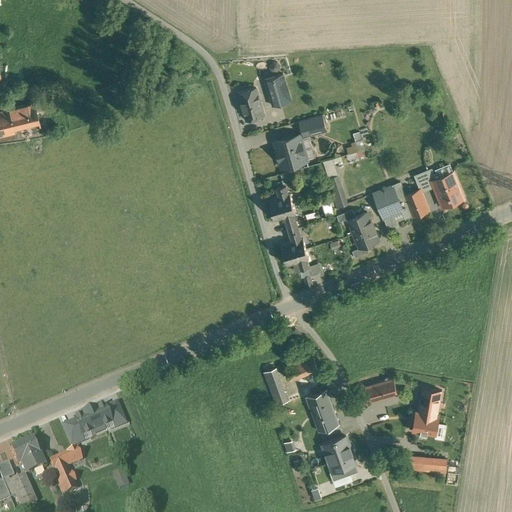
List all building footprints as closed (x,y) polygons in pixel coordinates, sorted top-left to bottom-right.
[(283,73),(265,79),(273,106),(291,100),(283,73)] [(256,88),(239,93),(247,119),(264,114),(256,88)] [(35,102),(8,108),(13,128),(39,121),(35,102)] [(8,108),(0,110),(0,135),(14,133),(13,128),(8,108)] [(322,115),(299,122),(304,137),(327,131),(322,115)] [(300,134),(275,141),(277,148),(276,148),(276,150),(277,149),(280,160),(279,160),(280,161),(282,167),(307,160),(300,134)] [(362,140),(352,143),(353,146),(347,148),(349,154),(365,150),(362,140)] [(427,172),(419,175),(425,190),(435,186),(433,180),(431,181),(427,172)] [(454,172),(433,180),(435,186),(438,193),(439,193),(445,208),(444,208),(454,204),(453,202),(463,198),(464,200),(465,200),(454,172)] [(400,182),(374,193),(379,206),(383,218),(405,210),(400,197),(406,195),(400,182)] [(289,193),(286,185),(276,188),(279,196),(269,199),(272,209),(293,203),(290,193),(289,193)] [(406,195),(400,197),(405,210),(408,217),(413,215),(429,209),(421,189),(406,195)] [(320,200),(323,211),(331,209),(328,197),(320,200)] [(293,203),(272,209),(275,219),(284,216),(288,230),(299,227),(294,213),(296,213),(293,203)] [(353,209),(337,215),(339,222),(348,218),(350,219),(356,216),(353,209)] [(356,216),(350,219),(352,223),(351,225),(354,233),(373,225),(372,223),(373,222),(372,219),(371,219),(370,219),(367,212),(356,216)] [(373,225),(354,233),(357,241),(359,242),(361,246),(367,244),(378,240),(375,233),(376,232),(376,231),(375,229),(375,228),(373,225)] [(302,238),(299,227),(288,230),(292,241),(282,244),(285,254),(306,248),(303,238),(302,238)] [(367,244),(361,246),(360,248),(353,251),(355,257),(369,252),(367,244)] [(306,248),(285,254),(288,264),(298,261),(300,269),(310,266),(308,258),(309,258),(306,248)] [(310,274),(304,276),(307,287),(313,285),(310,274)] [(312,354),(284,364),(289,377),(317,367),(312,354)] [(284,402),(272,369),(264,372),(276,404),(284,402)] [(394,378),(361,387),(366,403),(398,394),(394,378)] [(442,390),(422,387),(414,436),(433,440),(442,390)] [(327,388),(307,396),(311,408),(311,409),(319,430),(340,423),(327,388)] [(307,396),(291,402),(296,413),(311,408),(307,396)] [(60,425),(70,448),(126,425),(116,401),(60,425)] [(346,436),(324,444),(333,470),(356,462),(346,436)] [(32,441),(10,450),(17,466),(21,464),(26,476),(32,473),(44,468),(39,456),(32,441)] [(62,456),(58,457),(63,469),(66,468),(82,461),(77,449),(62,456)] [(58,457),(49,461),(54,473),(63,469),(58,457)] [(447,463),(410,459),(410,468),(446,472),(447,463)] [(8,463),(0,466),(0,475),(2,481),(3,481),(14,476),(8,463)] [(63,469),(54,473),(53,473),(63,496),(76,490),(66,468),(63,469)] [(116,490),(128,486),(122,470),(110,474),(116,490)] [(24,476),(10,482),(22,510),(36,503),(24,476)] [(3,483),(0,484),(0,502),(10,498),(3,481),(2,481),(3,483)] [(316,487),(310,488),(313,499),(319,497),(316,487)]
